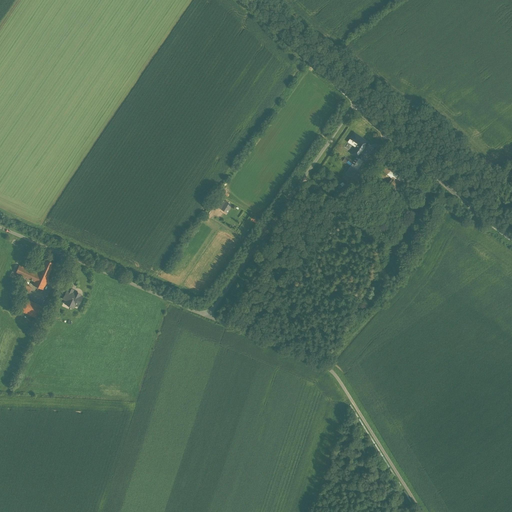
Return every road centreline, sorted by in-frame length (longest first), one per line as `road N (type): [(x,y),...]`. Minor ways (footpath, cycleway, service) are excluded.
road 1 (unclassified): [(209,316),(327,366),(421,511)]
road 2 (unclassified): [(209,316),(355,103)]
road 3 (unclassified): [(0,227),(209,316)]
road 4 (residential): [(355,103),(511,239)]
road 5 (residential): [(242,0),(355,103)]
